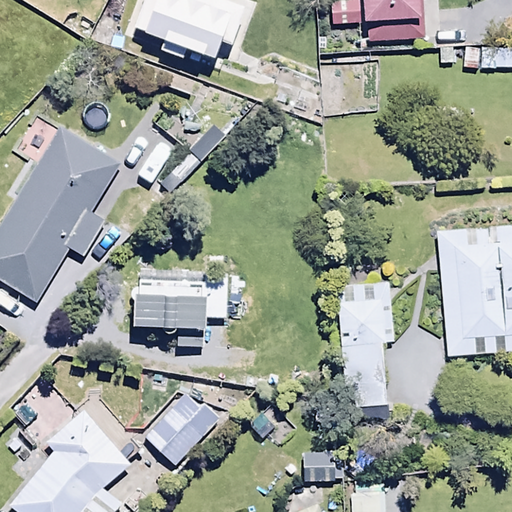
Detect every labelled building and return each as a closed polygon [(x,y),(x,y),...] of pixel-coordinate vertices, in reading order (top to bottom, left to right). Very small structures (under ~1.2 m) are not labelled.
[(176,59),(180,47),(207,56),(213,40),(224,45),(237,8),(215,0),(145,0),(135,31),(157,39),(153,51),(176,59)] [(357,0),(361,23),(365,22),(367,43),(422,37),(417,0),(357,0)] [(324,4),(326,25),(356,23),(354,1),(324,4)] [(118,157),(56,122),(0,220),(0,282),(34,302),(65,247),(79,255),(101,218),(88,211),(118,157)] [(511,351),(511,223),(430,230),(442,358),(511,351)] [(135,286),(128,286),(128,323),(158,323),(158,330),(170,329),(170,323),(201,323),(201,316),(225,316),(225,274),(135,274),(135,286)] [(382,408),(376,342),(389,341),(384,281),(329,286),(340,412),(382,408)] [(184,390),(141,438),(172,465),(215,417),(184,390)] [(43,440),(52,451),(7,506),(14,511),(109,511),(118,503),(99,487),(127,463),(124,460),(134,451),(119,433),(121,432),(109,417),(97,428),(80,409),(43,440)] [(301,452),(301,481),(331,481),(331,452),(301,452)] [(138,455),(118,476),(131,488),(151,467),(138,455)] [(347,495),(348,511),(378,511),(377,493),(347,495)] [(291,511),(317,511),(313,502),(291,511)]
